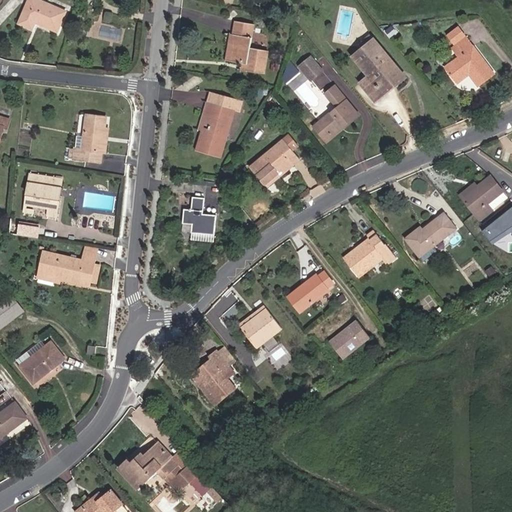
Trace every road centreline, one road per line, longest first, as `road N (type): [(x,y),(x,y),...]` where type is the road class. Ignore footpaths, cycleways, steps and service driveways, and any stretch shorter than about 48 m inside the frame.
road 1 (residential): [(511,117),(366,179),(273,232),(183,315),(141,320)]
road 2 (residential): [(141,320),(128,339),(115,405),(92,434),(0,502)]
road 3 (residential): [(153,87),(132,298),(141,320)]
road 4 (residential): [(0,71),(153,87)]
